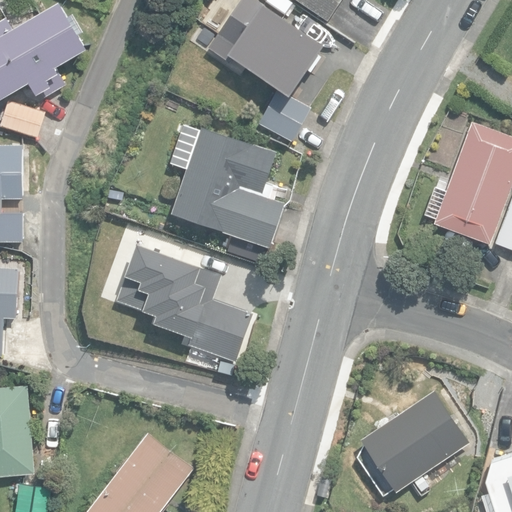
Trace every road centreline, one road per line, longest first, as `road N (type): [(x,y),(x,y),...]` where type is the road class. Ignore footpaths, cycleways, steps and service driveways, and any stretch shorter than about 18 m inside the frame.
road 1 (tertiary): [(338,292),(390,130),(462,0)]
road 2 (tertiary): [(276,511),(338,292)]
road 3 (residential): [(338,292),(458,318),(511,341)]
